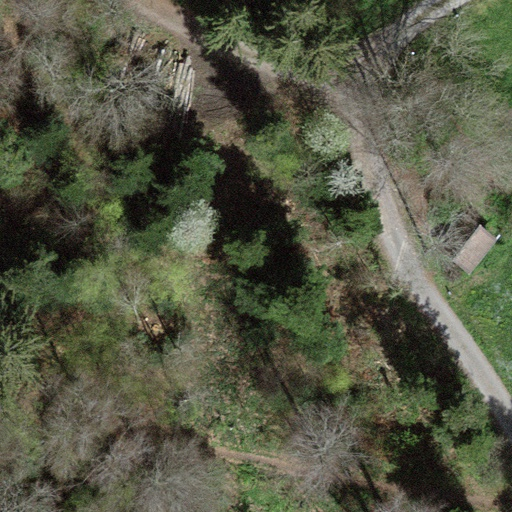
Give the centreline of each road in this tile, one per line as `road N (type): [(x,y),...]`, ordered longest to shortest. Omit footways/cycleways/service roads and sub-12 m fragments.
road 1 (track): [(511,503),(311,473),(0,384)]
road 2 (track): [(469,366),(395,248),(343,103),(342,53)]
road 3 (track): [(342,53),(198,31),(155,0)]
